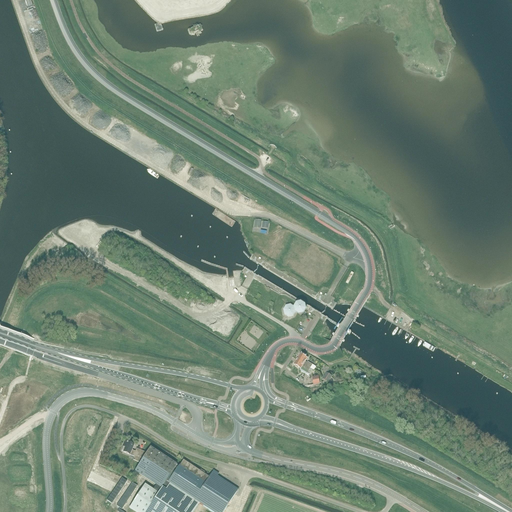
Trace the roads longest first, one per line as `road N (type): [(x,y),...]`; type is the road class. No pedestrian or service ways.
road 1 (unclassified): [(263,366),(286,341),(319,351),(335,344),(368,288),(363,247),(109,86),(77,52),(52,0)]
road 2 (unclassified): [(359,511),(187,452),(116,414)]
road 3 (unclassified): [(194,434),(126,401),(91,391),(70,395),(47,427),(49,511)]
road 4 (unclassified): [(194,434),(190,405),(0,345)]
road 5 (primary): [(509,511),(425,460),(305,411)]
road 6 (primary): [(300,430),(402,463),(506,511)]
road 7 (track): [(50,247),(98,226),(116,227),(234,296)]
road 8 (primary): [(243,389),(62,356)]
road 9 (tertiary): [(394,495),(241,445)]
road 10 (primary): [(62,356),(188,397)]
